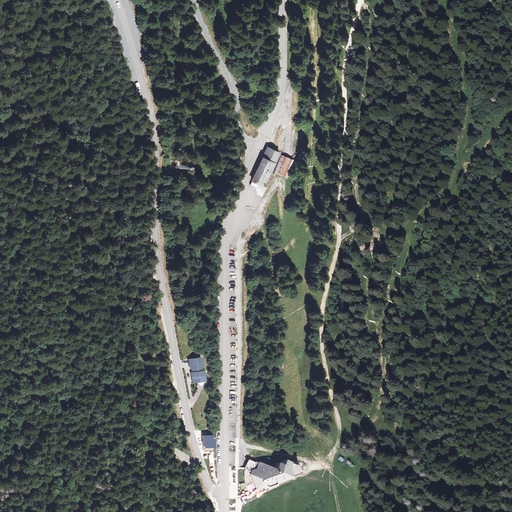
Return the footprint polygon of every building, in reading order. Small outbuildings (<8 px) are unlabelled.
[(249,185),(257,189),(262,178),(267,180),(278,153),(266,148),(249,185)] [(293,160),(281,156),(273,174),(279,176),(278,179),(285,181),(293,160)] [(199,356),(188,358),(189,366),(190,366),(191,372),(190,372),(191,380),(202,379),(201,371),(199,371),(199,365),(200,365),(199,356)] [(213,435),(202,436),(202,448),(214,448),(213,435)] [(286,464),(281,462),(279,469),(261,462),(258,463),(250,460),(245,467),(245,472),(246,485),(241,491),(244,502),(257,498),(262,492),(279,484),(302,473),(300,466),(302,466),(303,465),(302,463),(301,462),(300,462),(299,463),(299,465),(293,463),(294,462),(288,460),(286,464)]
